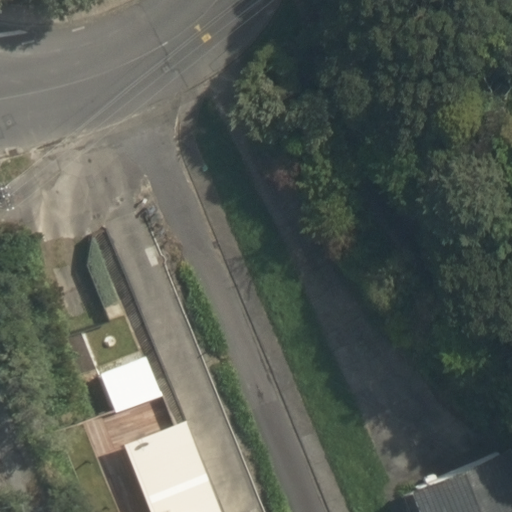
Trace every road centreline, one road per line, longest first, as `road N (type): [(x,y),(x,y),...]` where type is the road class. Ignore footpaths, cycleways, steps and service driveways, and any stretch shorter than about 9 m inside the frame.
road 1 (residential): [(127,74),(306,511)]
road 2 (residential): [(246,0),(200,41),(127,74)]
road 3 (residential): [(127,74),(0,103)]
